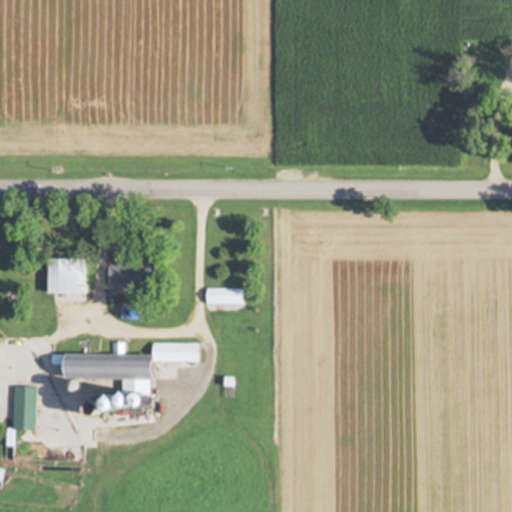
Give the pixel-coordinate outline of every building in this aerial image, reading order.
[(88,293),(88,259),(52,259),(52,293),(88,293)] [(112,285),(158,285),(158,262),(112,262),(112,285)] [(244,288),(209,288),(209,304),(244,304),(244,288)] [(201,343),(155,343),(155,357),(72,356),(72,382),(160,383),(160,361),(201,362),(201,343)] [(38,386),(15,386),(15,430),(38,430),(38,386)]
